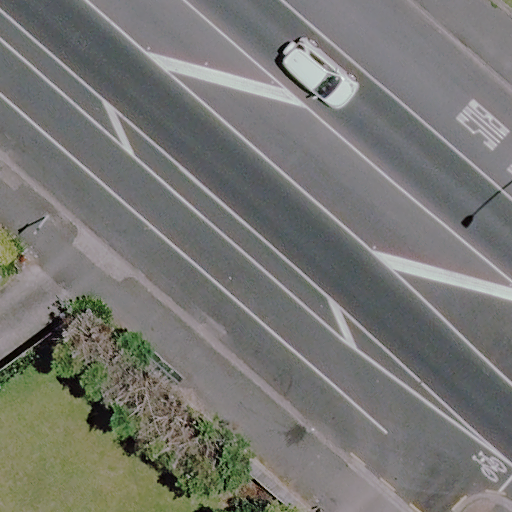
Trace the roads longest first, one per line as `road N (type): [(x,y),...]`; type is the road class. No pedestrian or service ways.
road 1 (secondary): [(511,433),(400,338),(277,127)]
road 2 (secondary): [(277,127),(511,191)]
road 3 (secondary): [(277,127),(133,0)]
